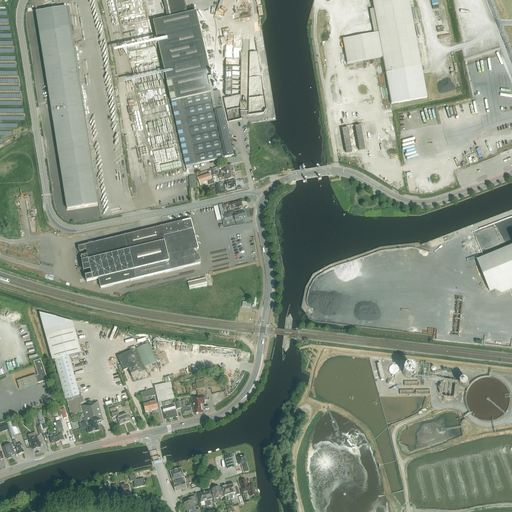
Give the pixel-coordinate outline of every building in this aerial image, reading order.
[(233,156),(233,153),(223,109),(217,111),(216,109),(223,108),(219,91),(213,93),(212,87),(215,86),(214,78),(210,78),(209,72),(209,71),(196,12),(187,14),(184,0),(163,0),(167,19),(153,22),(167,83),(166,83),(168,89),(170,95),(169,95),(170,101),(171,101),(186,167),(189,166),(233,156)] [(347,64),(382,57),(391,104),(427,98),(408,0),(382,0),(373,2),(378,33),(343,40),(347,64)] [(36,12),(36,13),(67,209),(97,205),(97,204),(67,8),(66,7),(36,12)] [(230,121),(241,119),(239,110),(235,111),(235,113),(231,114),(232,117),(230,118),(230,121)] [(365,149),(361,126),(355,127),(359,150),(365,149)] [(352,152),(347,128),(342,129),(346,153),(352,152)] [(221,174),(226,173),(234,172),(232,165),(224,167),(225,170),(220,171),(221,174)] [(208,172),(209,174),(197,178),(200,184),(200,186),(204,184),(204,183),(208,181),(209,185),(210,185),(212,189),(215,188),(213,184),(214,184),(210,170),(208,170),(208,172)] [(223,181),(227,180),(235,178),(234,172),(226,173),(226,175),(224,175),(224,178),(223,178),(223,175),(219,176),(219,178),(223,178),(223,181)] [(225,190),(228,190),(232,189),(236,188),(235,181),(227,183),(227,186),(226,186),(226,185),(224,186),(225,190)] [(229,204),(230,207),(231,210),(234,209),(235,209),(236,209),(236,208),(242,206),(240,201),(229,204)] [(219,205),(221,216),(224,215),(223,214),(222,214),(222,213),(223,213),(222,210),(223,210),(223,209),(228,207),(228,205),(229,205),(228,203),(224,204),(219,205)] [(240,211),(233,213),(233,212),(223,215),(224,220),(234,217),(235,221),(241,219),(240,218),(246,217),(244,211),(240,212),(240,211)] [(125,236),(113,239),(78,247),(86,282),(98,279),(100,288),(135,280),(200,264),(199,258),(197,251),(197,250),(198,249),(193,229),(193,220),(191,220),(125,236)] [(205,245),(202,234),(196,235),(199,246),(205,245)] [(511,246),(478,260),(491,292),(495,290),(511,283),(511,246)] [(207,286),(206,279),(188,282),(190,290),(207,286)] [(73,323),(39,314),(52,361),(54,360),(65,400),(66,400),(67,402),(71,415),(72,415),(81,413),(82,412),(80,407),(79,406),(78,405),(82,404),(83,402),(82,397),(81,397),(79,397),(78,396),(79,396),(73,372),(69,356),(81,353),(73,323)] [(148,366),(157,363),(151,350),(148,343),(148,344),(136,349),(133,350),(132,351),(122,355),(117,357),(121,367),(119,368),(121,372),(123,371),(128,369),(129,372),(132,378),(139,375),(139,373),(145,370),(144,368),(148,366)] [(17,381),(19,390),(47,380),(41,360),(34,362),(38,375),(36,376),(35,375),(17,381)] [(395,370),(413,370),(413,365),(398,365),(398,361),(394,361),(394,365),(389,365),(389,374),(395,374),(395,370)] [(191,397),(194,414),(204,413),(202,405),(205,404),(204,401),(208,400),(206,393),(208,393),(205,379),(196,380),(198,390),(197,390),(198,396),(191,397)] [(171,382),(154,386),(158,403),(175,399),(171,382)] [(89,434),(88,434),(99,431),(97,424),(96,421),(102,420),(103,420),(98,401),(82,406),(86,422),(85,422),(87,427),(87,428),(88,434),(89,434)] [(181,401),(176,402),(177,409),(182,409),(183,416),(192,415),(191,407),(191,408),(191,405),(186,406),(185,401),(181,401)] [(156,402),(150,403),(152,411),(158,410),(156,402)] [(145,413),(152,411),(150,403),(143,405),(145,413)] [(165,420),(177,417),(174,405),(162,408),(165,420)] [(125,413),(119,415),(118,412),(111,414),(113,418),(117,417),(118,419),(117,419),(119,425),(130,422),(127,415),(127,416),(125,413)] [(16,419),(6,423),(12,437),(22,433),(16,419)] [(56,423),(57,426),(60,438),(59,438),(60,442),(64,440),(62,433),(64,432),(62,428),(63,428),(61,421),(56,423)] [(8,430),(6,423),(0,424),(0,431),(0,432),(8,430)] [(51,444),(56,443),(53,435),(51,429),(47,431),(48,434),(46,435),(47,440),(50,439),(51,444)] [(35,433),(28,436),(30,443),(32,451),(37,449),(38,449),(39,449),(40,448),(41,448),(38,440),(35,433)] [(18,455),(24,453),(23,449),(21,443),(17,445),(15,445),(18,455)] [(12,458),(11,456),(15,455),(13,449),(11,444),(3,447),(4,453),(7,460),(12,458)] [(231,455),(224,457),(227,469),(235,467),(231,455)] [(243,471),(244,473),(249,472),(247,463),(244,455),(237,457),(239,465),(241,465),(243,471)] [(186,488),(184,482),(183,482),(182,478),(184,478),(181,469),(170,472),(174,485),(173,485),(175,492),(182,490),(185,489),(186,488)] [(135,476),(129,477),(130,482),(133,481),(135,488),(145,486),(144,479),(136,480),(135,476)] [(252,484),(247,486),(246,480),(240,482),(243,493),(249,491),(250,497),(256,495),(252,484)] [(107,495),(112,494),(111,489),(111,490),(109,484),(100,486),(97,487),(99,492),(101,491),(102,495),(107,494),(107,495)] [(235,488),(234,484),(228,486),(231,499),(233,499),(232,494),(236,493),(236,495),(239,494),(238,488),(235,488)] [(231,499),(228,486),(222,487),(224,496),(227,495),(228,500),(231,499)] [(220,504),(220,503),(216,488),(212,489),(212,490),(211,491),(213,500),(216,499),(218,505),(220,504)] [(210,491),(204,492),(208,506),(211,506),(209,500),(212,499),(210,491)] [(208,507),(208,506),(204,492),(198,494),(201,503),(204,502),(206,508),(208,507)] [(186,510),(194,507),(193,503),(196,502),(195,497),(189,499),(190,502),(184,504),(186,510)]
